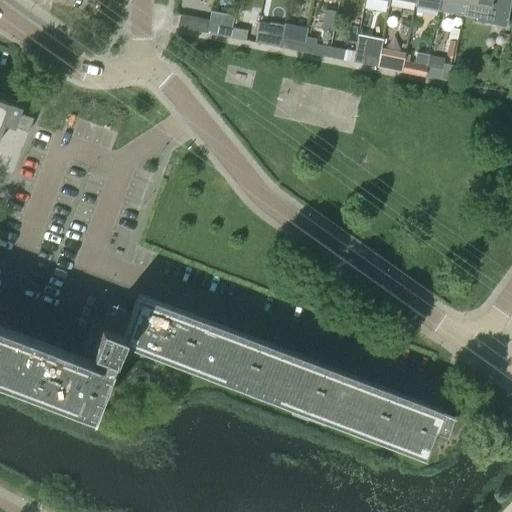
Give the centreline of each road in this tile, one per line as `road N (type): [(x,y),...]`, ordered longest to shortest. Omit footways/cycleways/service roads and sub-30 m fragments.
road 1 (unclassified): [(479,348),(271,202),(168,81),(138,62)]
road 2 (unclassified): [(138,62),(76,66),(0,11)]
